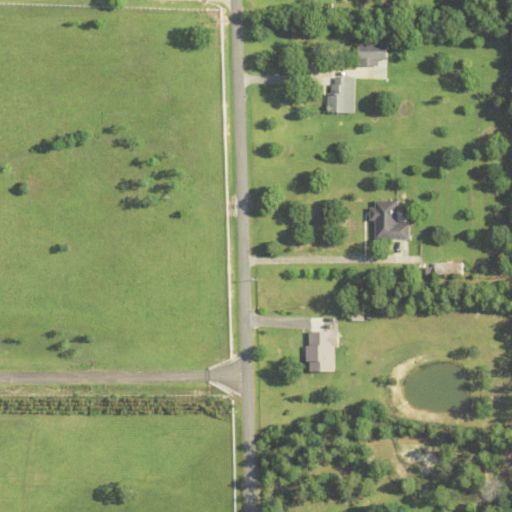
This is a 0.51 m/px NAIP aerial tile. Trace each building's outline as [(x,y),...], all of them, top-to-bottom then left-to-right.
[(381,0),(410,0),(411,8),(382,9),(381,0)] [(379,62),(379,69),(358,68),(358,46),(388,47),(388,62),(379,62)] [(328,116),(328,95),(332,95),(333,86),(336,86),(336,79),(356,79),(356,116),(328,116)] [(377,218),(371,218),(371,206),(376,206),(376,199),(398,199),(398,222),(410,223),(410,237),(376,237),(377,218)] [(463,262),(436,263),(436,275),(464,274),(463,262)] [(423,265),(431,265),(431,273),(423,273),(423,265)] [(353,310),(365,310),(365,319),(353,319),(353,310)] [(310,360),(307,360),(307,343),(310,343),(310,329),(339,330),(339,346),(336,346),(335,370),(310,370),(310,360)]
